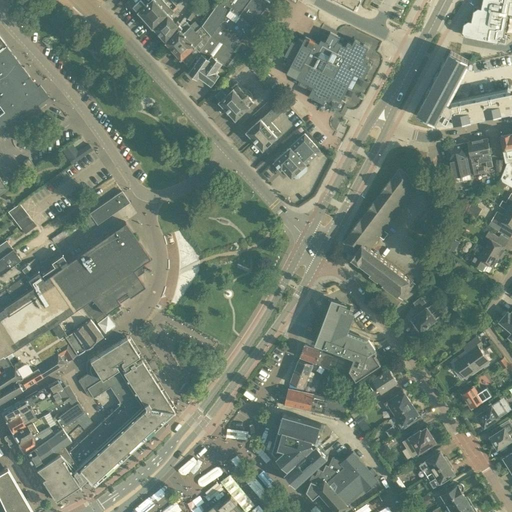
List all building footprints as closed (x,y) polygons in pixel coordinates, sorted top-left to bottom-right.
[(139,0),(133,6),(153,27),(168,13),(172,9),(163,0),(139,0)] [(221,0),(203,25),(211,33),(234,51),(252,25),(270,1),(268,0),(221,0)] [(338,0),(354,8),(355,7),(358,6),(360,0),(338,0)] [(511,0),(482,0),(481,7),(478,6),(473,10),(472,20),(468,19),(464,22),(462,31),(465,35),(505,43),(507,34),(504,33),(507,14),(511,14),(511,0)] [(196,13),(190,8),(184,16),(191,20),(196,13)] [(168,13),(153,27),(166,41),(179,24),(171,15),(168,13)] [(179,24),(166,41),(181,59),(188,66),(189,64),(195,57),(211,34),(203,25),(200,27),(195,21),(190,25),(187,21),(181,27),(179,24)] [(211,34),(195,57),(198,59),(202,54),(209,59),(212,55),(221,62),(224,64),(234,51),(234,50),(211,34)] [(368,57),(364,55),(367,49),(369,46),(354,39),(352,43),(348,41),(346,45),(328,36),(326,41),(321,38),(319,43),(310,38),(306,36),(303,40),(299,38),(297,43),(292,40),(285,54),(289,57),(287,61),(292,63),(287,73),(300,79),(298,84),(311,91),(309,95),(322,102),(320,106),(325,109),(330,111),(336,98),(341,100),(348,87),(352,89),(359,76),(363,78),(371,64),(366,62),(368,57)] [(5,45),(0,48),(0,127),(39,98),(43,95),(26,73),(6,45),(5,46),(5,45)] [(250,47),(241,55),(255,71),(264,63),(250,47)] [(446,120),(453,121),(453,124),(464,121),(469,120),(484,117),(494,115),(499,114),(509,112),(511,111),(511,92),(511,91),(511,88),(449,101),(446,100),(454,84),(457,86),(466,69),(467,66),(465,64),(467,61),(467,60),(462,57),(450,51),(445,60),(442,65),(438,74),(435,78),(430,89),(427,94),(419,109),(417,113),(423,117),(434,123),(438,116),(442,118),(442,119),(446,121),(446,120)] [(195,57),(189,64),(192,66),(190,69),(191,69),(190,71),(198,77),(199,74),(211,83),(218,73),(215,71),(221,62),(212,55),(209,59),(202,54),(198,59),(195,57)] [(488,58),(489,65),(502,63),(501,56),(488,58)] [(225,85),(215,94),(219,99),(218,100),(220,102),(220,104),(222,108),(225,107),(236,118),(254,102),(238,85),(234,89),(233,88),(230,91),(225,85)] [(261,118),(247,131),(247,132),(248,132),(262,148),(263,149),(277,136),(281,132),(270,121),(286,107),(280,101),(261,118)] [(295,177),(299,178),(307,171),(307,167),(304,164),(320,150),(305,133),(274,161),(281,168),(283,167),(291,176),(293,175),(295,177)] [(511,133),(501,135),(505,159),(506,163),(502,174),(500,180),(511,186),(511,133)] [(489,148),(487,138),(476,140),(479,154),(480,155),(480,157),(477,158),(480,174),(485,173),(484,165),(481,166),(480,162),(486,161),(487,167),(493,166),(490,153),(492,153),(491,147),(489,148)] [(476,140),(468,142),(472,163),(474,175),(480,174),(477,158),(480,157),(480,155),(479,154),(476,140)] [(464,143),(446,147),(453,175),(470,171),(464,143)] [(62,150),(72,164),(92,150),(88,144),(77,151),(71,144),(62,150)] [(28,158),(23,161),(30,171),(35,168),(28,158)] [(415,283),(370,248),(379,236),(383,239),(388,233),(384,230),(419,183),(416,181),(399,168),(343,241),(356,251),(351,257),(371,272),(369,274),(378,280),(379,279),(384,282),(383,284),(403,299),(415,283)] [(510,186),(500,180),(493,184),(507,192),(510,186)] [(121,191),(108,200),(89,213),(82,218),(90,229),(97,224),(98,223),(113,213),(129,202),(121,191)] [(511,192),(505,201),(503,200),(500,205),(506,209),(511,212),(511,192)] [(454,200),(459,218),(473,197),(472,195),(454,200)] [(471,202),(466,211),(477,217),(482,208),(471,202)] [(36,225),(19,203),(8,212),(25,234),(36,225)] [(511,212),(506,209),(503,215),(497,211),(491,220),(500,225),(503,220),(511,226),(511,212)] [(34,283),(0,306),(0,356),(5,353),(6,355),(50,327),(81,307),(90,301),(102,314),(105,312),(116,304),(117,299),(116,297),(125,290),(127,292),(132,293),(139,288),(140,287),(141,282),(132,269),(144,260),(149,257),(125,222),(106,235),(80,252),(67,262),(61,254),(51,262),(53,266),(41,274),(43,277),(42,278),(37,271),(29,277),(34,283)] [(498,236),(489,230),(485,236),(488,238),(483,246),(500,257),(502,254),(500,253),(500,251),(503,246),(495,241),(498,236)] [(451,237),(446,246),(451,249),(453,251),(457,244),(454,243),(456,240),(451,237)] [(0,257),(12,249),(6,240),(0,244),(0,257)] [(477,243),(473,248),(474,249),(469,258),(476,263),(476,262),(478,264),(477,265),(485,270),(489,263),(492,265),(495,260),(497,259),(498,260),(500,257),(483,246),(477,243)] [(12,249),(0,257),(0,273),(17,262),(20,259),(12,249)] [(17,262),(0,273),(0,290),(26,273),(24,271),(30,267),(27,263),(26,264),(24,262),(19,265),(17,262)] [(26,273),(0,290),(0,306),(34,283),(29,277),(27,273),(26,273)] [(433,296),(429,290),(416,299),(420,306),(433,296)] [(349,310),(350,306),(330,298),(322,319),(314,342),(354,357),(349,370),(356,380),(381,363),(375,354),(377,353),(368,340),(345,332),(346,329),(348,326),(351,315),(352,313),(353,312),(349,310)] [(81,307),(90,318),(91,320),(94,319),(104,333),(112,327),(112,322),(107,315),(105,312),(102,314),(90,301),(81,307)] [(437,318),(432,312),(438,309),(433,302),(428,306),(413,317),(421,329),(431,322),(437,318)] [(81,307),(50,327),(58,340),(64,336),(73,330),(83,324),(90,318),(81,307)] [(511,311),(510,313),(508,311),(507,313),(507,312),(503,317),(500,321),(506,326),(504,329),(510,335),(509,336),(511,338),(511,311)] [(91,320),(90,318),(83,324),(94,341),(95,340),(102,335),(99,331),(100,331),(91,320)] [(94,341),(83,324),(73,330),(85,348),(94,341)] [(50,327),(6,355),(12,364),(21,377),(36,368),(34,364),(56,350),(68,342),(64,336),(58,340),(50,327)] [(85,348),(73,330),(64,336),(68,342),(76,354),(85,348)] [(68,451),(65,447),(34,467),(55,498),(71,488),(76,482),(79,485),(87,477),(93,484),(173,410),(126,336),(122,339),(89,360),(89,359),(86,361),(86,367),(85,368),(86,369),(86,370),(86,371),(86,373),(87,374),(82,377),(78,380),(86,393),(87,394),(88,394),(89,394),(90,394),(91,394),(92,397),(109,386),(119,401),(118,405),(105,416),(97,424),(68,451)] [(68,342),(56,350),(64,362),(67,360),(76,354),(68,342)] [(332,354),(304,343),(300,355),(300,356),(315,362),(328,367),(333,354),(332,354)] [(484,367),(489,363),(476,345),(454,360),(466,377),(483,364),(484,367)] [(64,362),(56,350),(34,364),(36,368),(41,377),(64,362)] [(0,371),(12,364),(6,355),(5,353),(0,356),(0,371)] [(503,368),(509,363),(504,357),(501,359),(498,361),(503,368)] [(299,358),(294,370),(308,375),(312,363),(299,358)] [(12,364),(0,371),(0,401),(17,391),(12,383),(21,377),(12,364)] [(36,368),(21,377),(12,383),(17,391),(22,389),(41,377),(36,368)] [(369,395),(373,397),(398,381),(389,368),(372,379),(372,380),(368,383),(373,390),(370,392),(369,395)] [(303,387),(308,375),(294,370),(290,382),(303,387)] [(43,388),(24,398),(29,407),(56,391),(62,387),(59,383),(57,380),(47,385),(48,387),(44,389),(43,388)] [(471,407),(482,400),(485,398),(490,395),(486,387),(482,390),(477,383),(474,385),(474,384),(461,392),(471,407)] [(62,387),(56,391),(63,403),(74,396),(67,384),(63,386),(62,387)] [(190,388),(188,387),(185,384),(177,393),(182,397),(190,388)] [(347,406),(342,400),(288,388),(285,404),(344,417),(347,406)] [(376,416),(383,411),(380,406),(385,403),(387,406),(389,407),(391,406),(395,413),(411,402),(402,388),(386,399),(386,400),(383,402),(379,399),(369,406),(369,407),(364,411),(367,415),(372,411),(376,416)] [(341,396),(346,404),(355,397),(350,390),(341,396)] [(56,391),(29,407),(35,418),(49,410),(63,403),(56,391)] [(74,396),(63,403),(49,410),(55,420),(79,404),(76,400),(76,399),(74,396)] [(29,407),(24,398),(1,412),(6,420),(29,407)] [(476,415),(483,426),(507,411),(500,400),(492,405),(491,403),(484,408),(485,409),(476,415)] [(404,427),(421,417),(411,402),(395,413),(399,419),(398,420),(398,422),(401,428),(404,426),(404,427)] [(363,411),(358,403),(349,410),(353,415),(354,417),(362,411),(363,411)] [(80,404),(79,404),(55,420),(48,425),(54,434),(63,429),(86,412),(84,410),(84,411),(80,404)] [(29,407),(6,420),(12,431),(35,418),(29,407)] [(49,410),(35,418),(12,431),(18,442),(31,435),(48,425),(55,420),(49,410)] [(362,411),(354,417),(358,423),(366,417),(362,411)] [(86,412),(63,429),(66,433),(78,422),(83,429),(91,421),(86,412)] [(320,422),(283,412),(273,447),(272,450),(273,452),(287,467),(284,470),(296,483),(328,454),(326,452),(332,446),(340,439),(340,438),(325,451),(323,449),(321,446),(330,437),(331,437),(332,436),(332,435),(333,434),(333,433),(333,432),(333,431),(333,432),(333,433),(332,434),(332,435),(331,436),(330,437),(320,446),(315,440),(320,422)] [(492,430),(494,434),(490,436),(493,442),(492,442),(495,447),(496,446),(497,448),(511,439),(507,433),(511,430),(511,426),(510,424),(507,420),(492,430)] [(48,425),(31,435),(37,445),(54,434),(48,425)] [(69,433),(73,438),(82,430),(77,425),(69,433)] [(397,431),(393,425),(385,430),(389,436),(397,431)] [(418,450),(435,440),(426,426),(421,430),(420,429),(409,435),(409,436),(403,440),(412,454),(418,450)] [(63,429),(54,434),(37,445),(25,453),(34,467),(65,447),(64,446),(71,440),(70,439),(66,433),(63,429)] [(31,435),(18,442),(25,453),(37,445),(31,435)] [(386,441),(377,447),(382,454),(391,448),(386,441)] [(429,464),(433,470),(448,460),(445,456),(442,455),(439,449),(423,459),(423,460),(419,463),(423,468),(429,464)] [(347,503),(364,488),(366,490),(377,480),(378,480),(377,479),(380,477),(372,468),(369,470),(353,451),(352,452),(344,459),(342,461),(331,457),(328,466),(325,465),(322,471),(317,469),(314,476),(311,474),(311,475),(312,475),(310,480),(311,480),(306,491),(313,498),(319,493),(336,511),(339,511),(345,507),(348,505),(347,503)] [(451,465),(448,460),(433,470),(436,475),(430,479),(433,485),(437,482),(438,483),(454,473),(450,467),(451,465)] [(6,466),(0,469),(0,511),(32,511),(12,476),(6,466)] [(447,507),(449,506),(465,496),(462,491),(462,490),(463,489),(463,488),(463,487),(463,486),(462,485),(461,484),(460,484),(459,484),(458,484),(457,483),(441,493),(445,501),(443,502),(447,507)] [(418,501),(422,507),(432,501),(428,494),(418,501)] [(231,495),(222,503),(220,500),(205,511),(241,511),(234,504),(237,502),(231,495)] [(465,496),(449,506),(452,511),(463,511),(473,506),(467,497),(466,496),(465,496)]
